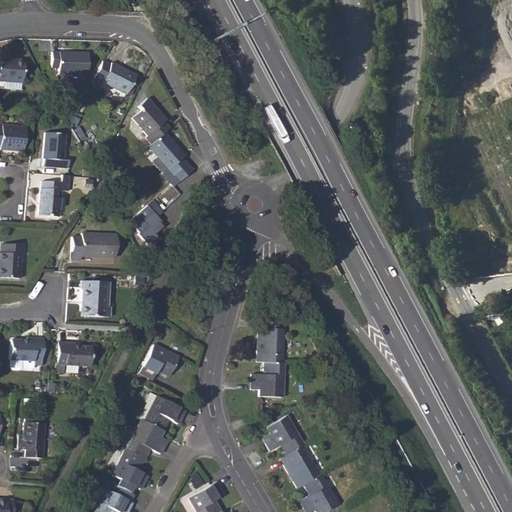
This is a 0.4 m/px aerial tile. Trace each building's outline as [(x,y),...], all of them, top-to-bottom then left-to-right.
[(57,75),(86,75),(86,53),(51,53),(51,68),(57,68),(57,75)] [(21,82),(23,61),(0,59),(0,80),(3,81),(3,90),(20,91),(21,82)] [(100,82),(125,95),(134,76),(110,64),(109,66),(101,62),(89,84),(97,88),(100,82)] [(151,143),(164,131),(169,128),(164,122),(166,119),(149,97),(139,106),(141,109),(133,116),(147,134),(145,135),(151,143)] [(0,149),(21,151),(23,127),(0,125),(0,149)] [(151,143),(148,145),(167,169),(162,173),(172,186),(191,171),(181,157),(183,155),(164,131),(151,143)] [(42,167),(67,169),(67,161),(62,161),(64,135),(43,133),(41,160),(43,160),(42,167)] [(37,216),(57,217),(60,190),(58,190),(59,182),(41,181),(40,189),(39,189),(37,216)] [(162,212),(152,199),(126,220),(143,242),(163,226),(156,217),(162,212)] [(70,237),(69,252),(79,253),(79,256),(113,258),(114,234),(79,233),(79,238),(70,237)] [(0,277),(18,279),(20,254),(22,254),(22,246),(0,244),(0,277)] [(80,315),(102,317),(102,307),(104,307),(105,282),(79,280),(79,289),(81,289),(80,315)] [(256,328),(255,363),(262,362),(281,363),(282,329),(277,329),(277,320),(264,320),(264,329),(256,328)] [(8,360),(32,361),(32,367),(40,367),(40,359),(41,339),(24,338),(24,340),(9,340),(8,360)] [(55,364),(88,365),(89,346),(74,345),(73,344),(56,343),(55,364)] [(137,373),(151,380),(155,371),(168,377),(177,357),(151,344),(137,373)] [(32,361),(8,360),(7,367),(10,371),(18,371),(21,369),(32,369),(32,367),(32,361)] [(282,398),(283,363),(281,363),(262,362),(261,375),(249,375),(248,390),(257,390),(257,397),(282,398)] [(55,373),(63,374),(64,365),(55,364),(55,373)] [(148,393),(144,403),(145,404),(138,418),(140,419),(142,420),(155,397),(148,393)] [(142,420),(162,430),(167,420),(176,425),(183,411),(155,397),(142,420)] [(302,446),(284,416),(264,427),(267,433),(260,437),(268,451),(278,446),(284,456),(300,447),(302,446)] [(124,449),(142,459),(147,449),(158,454),(165,440),(158,437),(162,430),(142,420),(140,419),(124,449)] [(22,423),(21,434),(21,449),(24,450),(23,457),(40,458),(42,424),(22,423)] [(278,460),(295,489),(301,485),(317,475),(300,447),(284,456),(278,460)] [(131,486),(139,489),(146,476),(136,471),(142,459),(124,449),(110,475),(119,479),(131,486)] [(317,475),(301,485),(307,495),(297,501),(303,511),(310,511),(312,511),(321,511),(336,504),(318,474),(317,475)] [(131,486),(119,479),(116,486),(119,488),(128,492),(131,486)] [(186,498),(194,511),(217,511),(220,511),(213,500),(222,495),(214,481),(186,498)] [(116,495),(102,488),(89,511),(114,511),(115,511),(114,511),(126,511),(131,503),(129,502),(133,494),(128,492),(119,488),(116,495)] [(12,500),(0,499),(0,511),(11,511),(12,501),(12,500)] [(17,511),(20,502),(12,501),(11,511),(17,511)]
